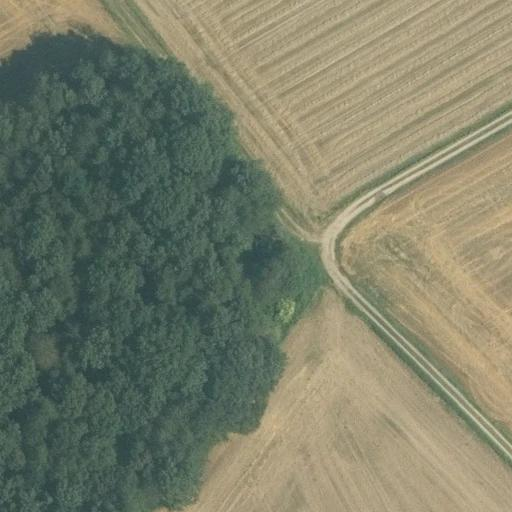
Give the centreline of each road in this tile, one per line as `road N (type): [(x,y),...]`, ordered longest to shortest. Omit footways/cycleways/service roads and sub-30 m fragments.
road 1 (track): [(511,126),(306,251),(511,454)]
road 2 (track): [(306,251),(104,0)]
